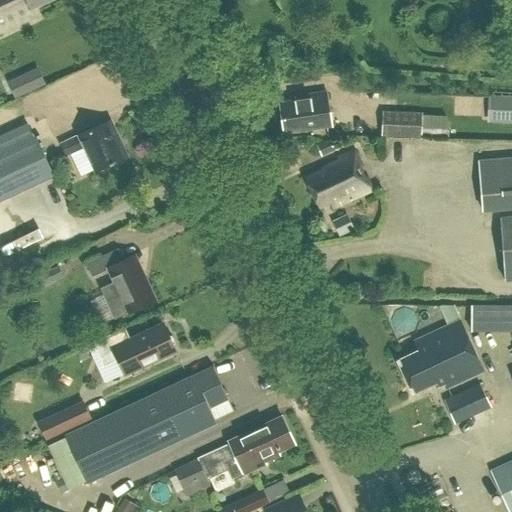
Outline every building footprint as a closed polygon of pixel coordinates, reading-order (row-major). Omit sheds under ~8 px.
[(0,0),(0,30),(31,16),(27,9),(47,0),(0,0)] [(37,69),(26,74),(33,88),(44,83),(37,69)] [(280,102),(282,113),(285,132),(330,125),(325,92),(293,97),(294,100),(280,102)] [(511,97),(488,97),(487,123),(511,123),(511,97)] [(422,113),(383,111),(382,136),(385,136),(421,138),(422,113)] [(0,200),(53,175),(35,137),(33,138),(26,123),(0,134),(0,200)] [(126,156),(112,126),(105,129),(102,123),(60,143),(65,155),(84,146),(95,171),(126,156)] [(335,149),(330,139),(316,146),(321,156),(335,149)] [(361,165),(354,151),(330,162),(331,164),(322,168),(323,170),(305,178),(318,207),(330,202),(333,208),(372,190),(366,177),(364,178),(359,166),(361,165)] [(395,163),(407,166),(410,154),(398,151),(395,163)] [(511,158),(478,162),(482,211),(511,208),(511,158)] [(511,215),(500,216),(505,280),(511,279),(511,215)] [(114,318),(128,312),(156,299),(135,255),(120,261),(115,250),(87,263),(93,275),(108,268),(115,283),(100,289),(114,318)] [(47,284),(64,277),(59,266),(41,273),(40,271),(27,276),(32,287),(45,281),(47,284)] [(511,329),(511,305),(471,305),(470,329),(511,329)] [(483,370),(460,319),(419,338),(417,350),(397,359),(412,392),(436,381),(438,386),(444,383),(446,387),(483,370)] [(92,341),(103,365),(117,358),(124,373),(175,349),(173,346),(175,342),(172,336),(168,334),(163,324),(130,339),(125,327),(92,341)] [(215,421),(208,406),(226,397),(212,367),(65,436),(86,481),(215,421)] [(490,407),(479,383),(444,399),(455,423),(490,407)] [(46,440),(93,419),(84,400),(38,421),(46,440)] [(280,415),(239,434),(227,440),(228,442),(196,457),(197,457),(173,468),(183,489),(208,477),(215,491),(233,482),(232,479),(244,473),(265,463),(264,461),(279,454),(278,451),(293,444),(280,415)] [(16,440),(33,432),(28,423),(11,430),(16,440)] [(49,445),(70,489),(86,481),(65,437),(49,445)] [(511,511),(511,461),(509,463),(490,472),(508,511),(511,511)] [(20,477),(18,487),(46,495),(49,485),(20,477)] [(437,485),(442,511),(462,507),(456,481),(437,485)] [(222,511),(245,511),(267,502),(261,489),(221,508),(222,511)] [(305,511),(298,494),(265,509),(266,511),(305,511)] [(137,511),(141,507),(125,498),(116,511),(137,511)]
